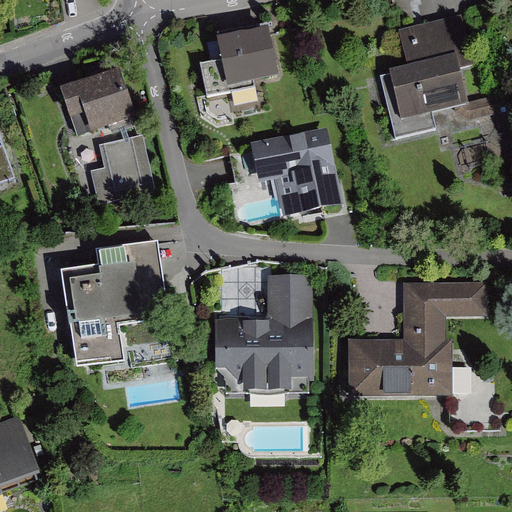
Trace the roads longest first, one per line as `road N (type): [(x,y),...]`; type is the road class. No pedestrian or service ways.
road 1 (residential): [(141,18),(185,200),(214,237),(240,246),(511,259)]
road 2 (residential): [(141,18),(0,69)]
